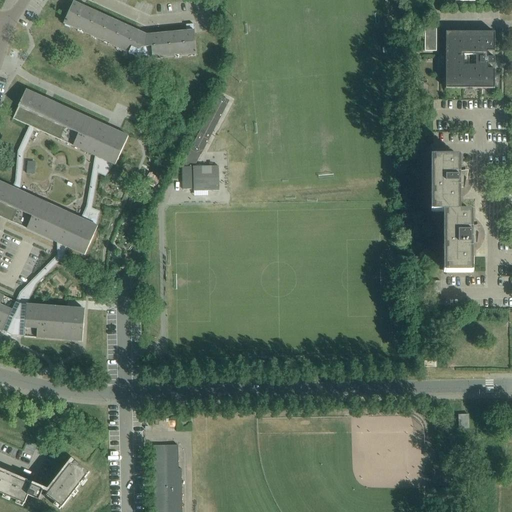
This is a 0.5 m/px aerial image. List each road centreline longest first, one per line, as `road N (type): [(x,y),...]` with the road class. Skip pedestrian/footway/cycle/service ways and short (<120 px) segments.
road 1 (residential): [(511,387),(90,393),(0,375)]
road 2 (residential): [(117,118),(0,63)]
